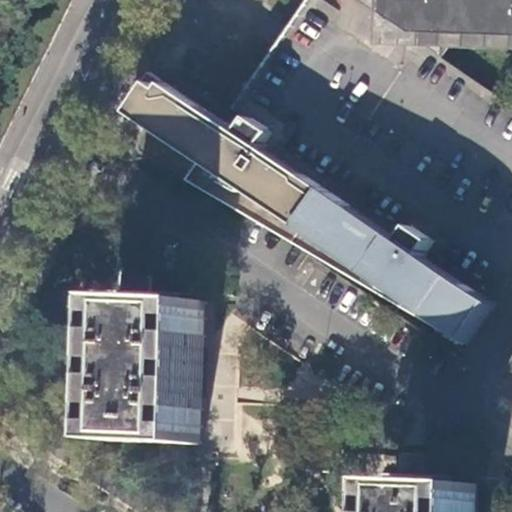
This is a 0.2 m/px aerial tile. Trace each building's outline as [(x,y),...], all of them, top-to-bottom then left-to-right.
[(309,0),(282,42),(239,104),(283,132),(273,148),(404,235),(414,220),(445,242),(436,255),(498,299),(511,278),(511,105),(426,49),(373,46),(372,32),(359,24),(341,13),(321,0),(309,0)] [(511,0),(375,0),(376,14),(408,36),(476,37),(511,38),(511,0)] [(229,116),(230,118),(239,104),(282,42),(216,7),(172,79),(226,115),(227,115),(229,116)] [(142,155),(193,181),(192,183),(198,187),(295,245),(330,192),(307,177),(306,179),(301,176),(265,152),(276,135),(254,122),(252,125),(245,135),(231,126),(230,124),(230,120),(231,119),(230,118),(229,116),(227,115),(226,115),(172,79),(169,84),(153,75),(145,89),(129,113),(147,127),(141,142),(139,145),(139,146),(139,150),(140,152),(141,154),(142,155)] [(330,192),(295,245),(305,251),(318,258),(353,206),(330,192)] [(353,206),(318,258),(328,264),(346,275),(360,283),(412,314),(433,327),(463,344),(487,307),(491,302),(477,292),(459,280),(439,267),(427,259),(433,249),(410,234),(405,243),(369,219),(352,208),(353,207),(353,206)] [(410,234),(433,249),(436,244),(413,230),(410,234)] [(164,446),(203,449),(208,304),(121,301),(116,444),(164,446)] [(491,310),(487,307),(463,344),(467,347),(491,310)] [(377,437),(376,468),(403,453),(377,437)] [(478,511),(479,487),(392,483),(390,511),(478,511)]
